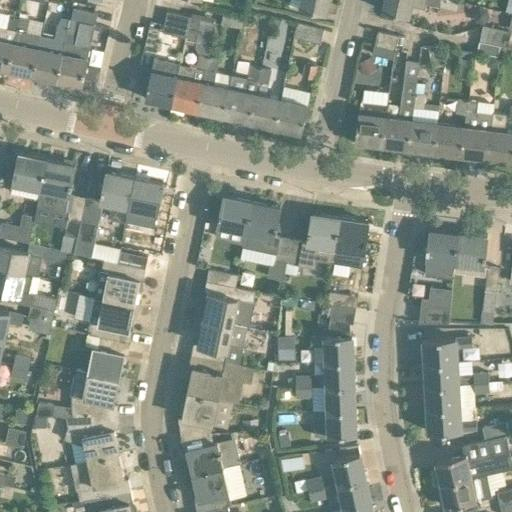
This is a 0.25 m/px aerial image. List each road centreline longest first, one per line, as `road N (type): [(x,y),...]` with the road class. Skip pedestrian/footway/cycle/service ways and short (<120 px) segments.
road 1 (residential): [(165,511),(151,405),(200,150)]
road 2 (residential): [(403,511),(380,358),(406,186)]
road 3 (residential): [(315,172),(353,0)]
road 4 (residential): [(104,128),(135,0)]
